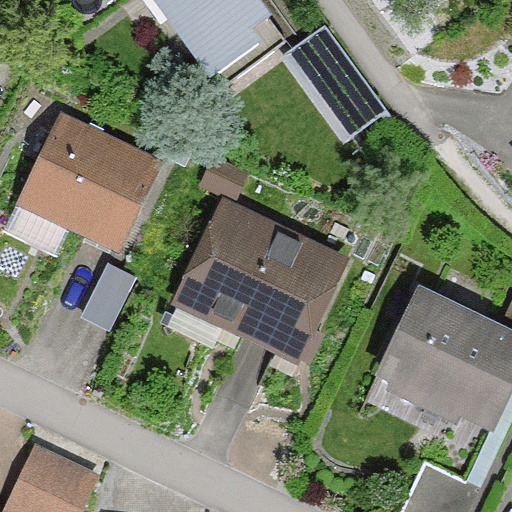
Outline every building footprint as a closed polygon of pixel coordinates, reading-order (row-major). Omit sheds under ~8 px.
[(296,36),(268,0),(165,0),(230,86),(296,36)] [(325,42),(290,69),(355,150),(390,123),(325,42)] [(177,176),(67,126),(13,245),(69,270),(82,242),(136,267),(177,176)] [(253,191),(215,176),(209,193),(246,208),(253,191)] [(193,318),(316,372),(363,268),(240,213),(193,318)] [(511,337),(426,304),(390,396),(511,443),(511,337)] [(102,511),(114,488),(42,453),(12,511),(102,511)] [(468,511),(482,480),(426,456),(402,511),(468,511)]
